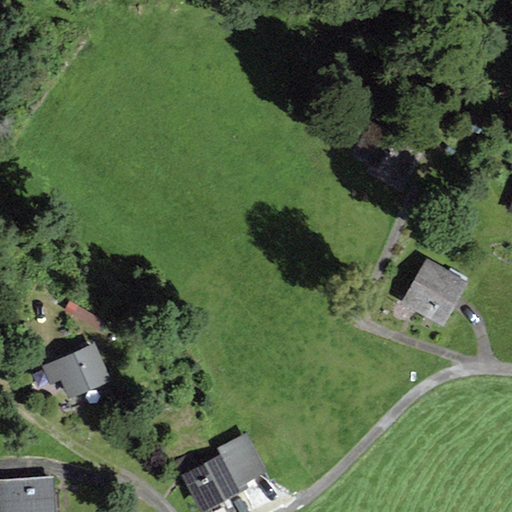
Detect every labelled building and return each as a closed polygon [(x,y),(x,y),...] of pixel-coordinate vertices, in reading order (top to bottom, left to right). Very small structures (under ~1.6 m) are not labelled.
[(369,129),(352,158),(400,187),(417,158),(369,129)] [(463,287),(423,266),(402,305),(441,326),(463,287)] [(92,340),(37,364),(44,380),(54,375),(64,398),(109,379),(92,340)] [(192,452),(174,461),(201,511),(203,511),(221,503),(220,501),(250,485),(247,481),(268,470),(247,431),(220,446),(221,449),(197,461),(192,452)] [(53,511),(51,478),(0,480),(0,511),(53,511)]
